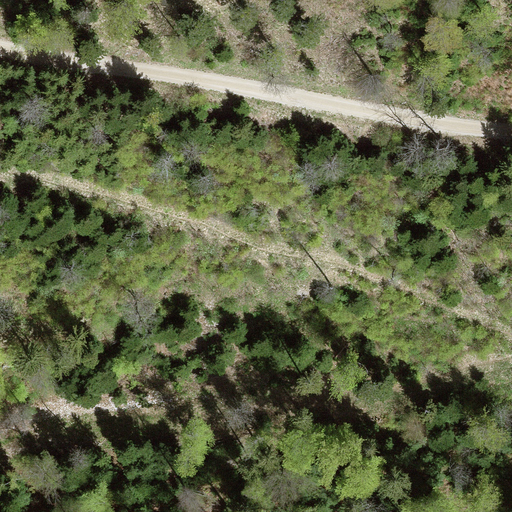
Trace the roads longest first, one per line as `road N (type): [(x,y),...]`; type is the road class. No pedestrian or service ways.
road 1 (track): [(0,172),(203,224),(511,327)]
road 2 (track): [(0,45),(511,133)]
